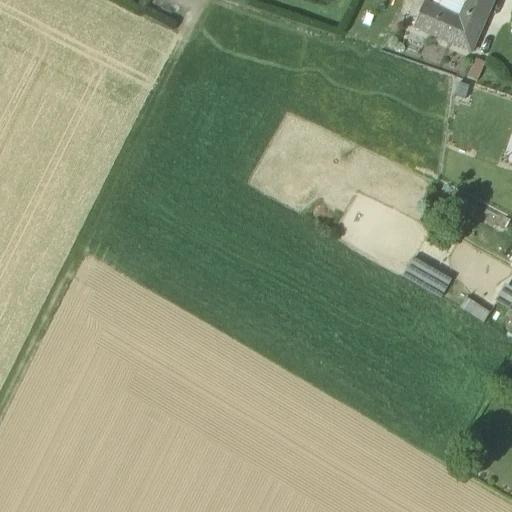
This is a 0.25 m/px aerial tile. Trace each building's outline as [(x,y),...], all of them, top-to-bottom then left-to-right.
[(463,12),(462,12),(459,20),(424,5),(413,30),(471,55),(485,23),(484,23),(493,0),(468,0),(466,4),(463,12)] [(451,281),(413,260),(408,269),(418,275),(413,283),(413,284),(441,300),(451,281)] [(408,269),(407,269),(403,277),(413,283),(418,275),(408,269)] [(511,302),(511,295),(504,291),(497,302),(508,309),(511,302)] [(489,315),(467,301),(461,310),(484,324),(489,315)]
